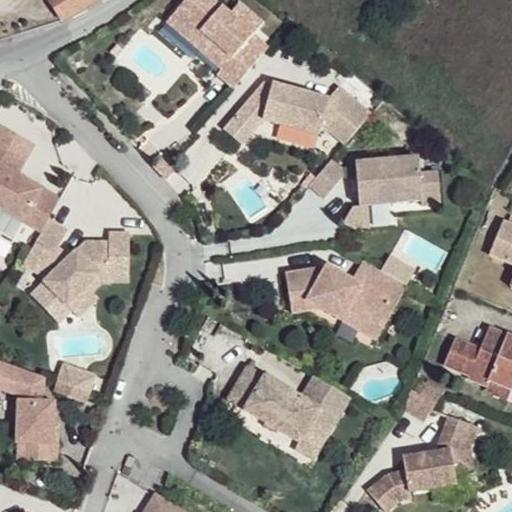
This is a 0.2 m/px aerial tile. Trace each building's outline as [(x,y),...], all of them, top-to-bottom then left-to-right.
[(50,0),(64,20),(98,0),(50,0)] [(211,0),(190,0),(169,26),(188,41),(197,29),(216,45),(212,49),(231,65),(225,72),(221,76),(237,89),(267,54),(253,41),(266,25),(243,5),(233,17),(211,0)] [(197,29),(188,41),(225,72),(231,65),(212,49),(216,45),(197,29)] [(276,86),(269,84),(243,112),(260,127),(266,121),(322,137),(324,131),(334,134),(349,146),(374,117),(343,90),(332,101),(276,86)] [(260,127),(243,112),(226,131),(243,146),(260,127)] [(37,148),(3,129),(0,133),(0,144),(30,162),(37,148)] [(30,162),(0,144),(0,210),(44,236),(52,222),(64,203),(20,179),(30,162)] [(422,160),(359,166),(363,209),(425,203),(425,208),(444,207),(442,175),(423,176),(422,160)] [(163,161),(155,168),(162,175),(169,167),(163,161)] [(176,175),(169,167),(162,175),(168,182),(176,175)] [(72,234),(52,222),(26,268),(52,283),(35,299),(57,321),(102,278),(134,277),(133,235),(113,235),(113,245),(90,245),(75,259),(65,268),(55,263),(72,234)] [(511,226),(505,224),(491,258),(511,267),(511,287),(511,290),(511,289),(511,226)] [(75,259),(62,252),(55,263),(65,268),(75,259)] [(383,329),(397,306),(388,301),(400,282),(369,263),(358,282),(333,268),(328,276),(322,272),(287,271),(286,302),(307,300),(322,309),(343,321),(349,309),(383,329)] [(102,278),(57,321),(63,327),(76,314),(82,321),(101,302),(95,295),(107,284),(134,284),(134,277),(102,278)] [(388,301),(397,306),(408,287),(400,282),(388,301)] [(307,300),(286,302),(286,313),(309,310),(322,309),(307,300)] [(349,309),(343,321),(376,341),(383,329),(349,309)] [(470,380),(489,388),(492,381),(511,389),(511,340),(490,332),(481,353),(456,343),(446,366),(471,377),(470,380)] [(55,443),(56,402),(40,402),(40,374),(2,361),(0,367),(0,389),(19,396),(18,443),(30,443),(29,461),(59,462),(60,443),(55,443)] [(73,386),(81,388),(87,372),(65,364),(59,381),(73,386)] [(267,378),(250,368),(230,401),(247,412),(267,378)] [(81,388),(91,393),(97,376),(87,372),(81,388)] [(303,399),(267,378),(247,412),(301,444),(308,433),(326,443),(352,399),(316,378),(303,399)] [(70,395),(73,386),(59,381),(56,390),(70,395)] [(511,389),(492,381),(489,388),(488,393),(508,400),(511,391),(511,389)] [(445,394),(417,382),(409,397),(403,405),(427,422),(445,394)] [(91,393),(73,386),(70,395),(87,402),(91,393)] [(393,477),(373,499),(385,511),(400,511),(408,505),(418,503),(416,496),(461,488),(460,475),(479,472),(474,449),(480,428),(452,419),(442,446),(444,454),(407,462),(410,475),(393,477)] [(326,443),(308,433),(297,451),(316,461),(326,443)] [(184,511),(158,496),(148,511),(184,511)]
